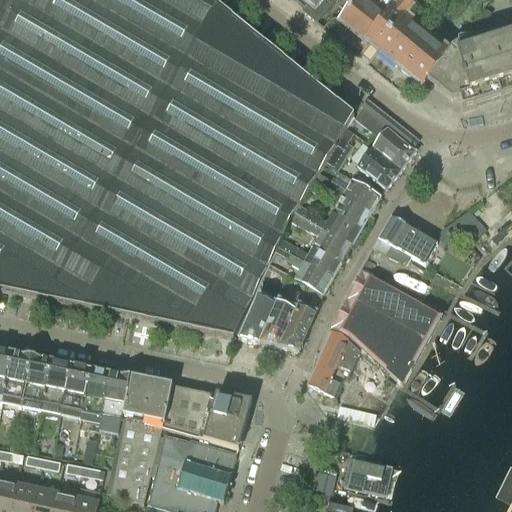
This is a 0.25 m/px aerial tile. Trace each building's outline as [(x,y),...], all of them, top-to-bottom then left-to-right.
[(353,121),(353,120),(353,119),(206,0),(0,0),(0,294),(233,342),(260,284),(268,287),(276,270),(269,266),(273,257),(292,267),(296,260),(301,253),(281,242),(292,223),(296,216),(301,209),(325,168),(333,154),(342,138),(353,121)] [(284,0),(288,3),(289,0),(303,11),(301,14),(316,26),(337,0),(284,0)] [(357,0),(338,23),(368,47),(421,91),(427,84),(450,55),(407,18),(414,11),(400,0),(357,0)] [(511,0),(504,0),(504,1),(503,0),(496,0),(452,55),(451,54),(450,55),(427,84),(452,104),(459,102),(462,113),(511,97),(511,0)] [(418,143),(368,103),(356,122),(355,123),(376,139),(381,143),(374,153),(401,174),(416,155),(411,151),(418,143)] [(353,121),(342,138),(349,143),(353,136),(374,153),(381,143),(376,139),(355,123),(353,121)] [(401,174),(374,153),(366,163),(359,171),(386,193),(401,174)] [(333,154),(325,168),(337,175),(345,161),(333,154)] [(380,200),(363,190),(367,184),(356,177),(347,192),(339,188),(331,183),(326,191),(334,195),(370,217),(380,200)] [(351,249),(370,217),(334,195),(330,202),(338,207),(327,224),(301,209),(296,216),(351,249)] [(351,249),(296,216),(292,223),(319,240),(314,248),(342,266),(351,249)] [(391,220),(373,252),(391,262),(396,253),(409,260),(408,262),(409,265),(420,271),(422,270),(426,265),(430,263),(434,257),(433,253),(437,245),(391,220)] [(342,266),(314,248),(309,257),(301,253),(296,260),(333,281),(342,266)] [(333,281),(296,260),(292,267),(300,272),(295,281),(323,298),(333,281)] [(361,275),(331,331),(349,340),(402,389),(441,318),(361,275)] [(256,299),(237,343),(257,347),(274,307),(256,299)] [(276,303),(274,307),(257,347),(277,351),(295,312),(276,303)] [(298,356),(317,314),(298,306),(295,312),(277,351),(298,356)] [(360,353),(348,342),(330,333),(326,340),(307,387),(333,400),(339,386),(330,381),(336,367),(350,374),(360,353)] [(11,357),(0,355),(0,401),(2,402),(11,357)] [(30,361),(11,357),(2,402),(22,406),(30,361)] [(50,365),(30,361),(22,406),(42,410),(50,365)] [(69,369),(50,365),(42,410),(61,414),(69,369)] [(89,373),(79,371),(69,369),(61,414),(80,418),(89,373)] [(108,377),(91,374),(89,373),(80,418),(100,422),(108,377)] [(130,381),(108,377),(100,422),(121,426),(130,381)] [(144,508),(162,431),(171,389),(130,381),(121,426),(111,473),(106,499),(144,508)] [(212,397),(171,389),(162,431),(204,442),(212,397)] [(243,404),(212,397),(204,442),(239,452),(249,413),(251,405),(243,404)] [(375,425),(376,415),(350,411),(349,422),(375,425)] [(158,511),(215,511),(217,505),(223,507),(237,457),(190,443),(189,445),(164,438),(148,509),(158,511)] [(20,458),(3,455),(2,464),(18,467),(20,458)] [(43,463),(27,460),(25,468),(42,472),(43,463)] [(345,485),(386,497),(393,473),(352,462),(345,485)] [(60,466),(43,463),(42,472),(58,475),(60,466)] [(83,471),(67,468),(65,476),(82,480),(83,471)] [(100,474),(83,471),(82,480),(98,483),(100,474)] [(12,511),(17,488),(0,483),(0,511),(12,511)] [(323,503),(328,504),(330,486),(316,483),(311,504),(323,507),(323,503)] [(33,511),(37,492),(17,488),(12,511),(33,511)] [(54,511),(58,497),(37,492),(33,511),(54,511)] [(75,511),(78,501),(58,497),(54,511),(75,511)] [(96,511),(98,505),(78,501),(75,511),(96,511)]
